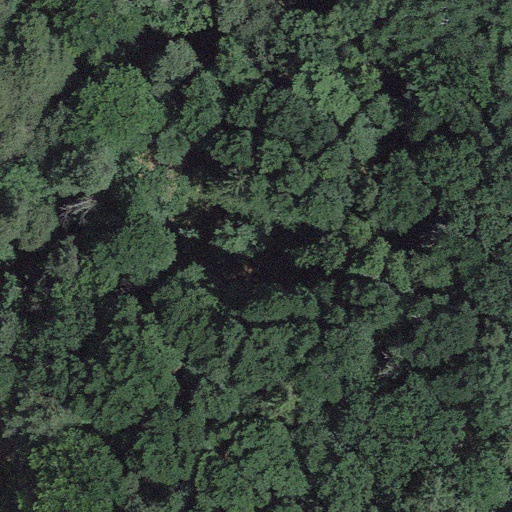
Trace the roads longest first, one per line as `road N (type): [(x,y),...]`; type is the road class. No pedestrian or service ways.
road 1 (track): [(143,0),(167,219),(221,511)]
road 2 (track): [(101,511),(66,427),(0,319)]
